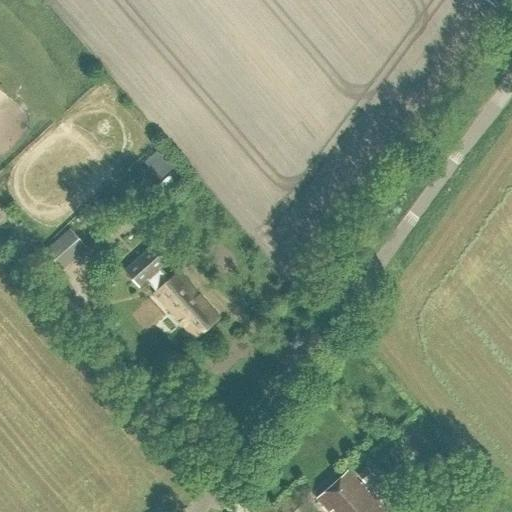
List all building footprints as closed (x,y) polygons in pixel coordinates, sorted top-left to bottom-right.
[(69,229),(46,250),(61,268),(85,247),(69,229)] [(151,245),(123,270),(125,272),(138,287),(146,280),(160,268),(167,262),(151,245)] [(155,291),(152,293),(193,340),(220,317),(179,270),(169,278),(155,291)] [(366,467),(357,474),(364,482),(373,475),(366,467)] [(385,511),(361,484),(358,487),(346,474),(317,499),(328,511),(332,508),(335,511),(385,511)]
